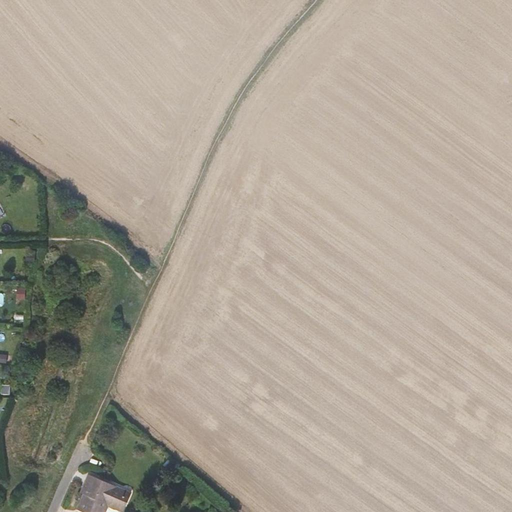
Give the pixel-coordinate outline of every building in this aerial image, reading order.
[(26,262),(34,263),(35,253),(26,253),(26,262)] [(16,299),(25,299),(25,290),(17,289),(16,299)] [(168,469),(177,477),(183,471),(173,463),(168,469)] [(102,481),(89,475),(83,488),(86,490),(84,494),(78,509),(85,511),(105,511),(108,505),(122,511),(128,498),(120,494),(122,489),(113,486),(112,488),(101,483),(102,481)] [(130,493),(122,489),(120,494),(128,498),(130,493)]
